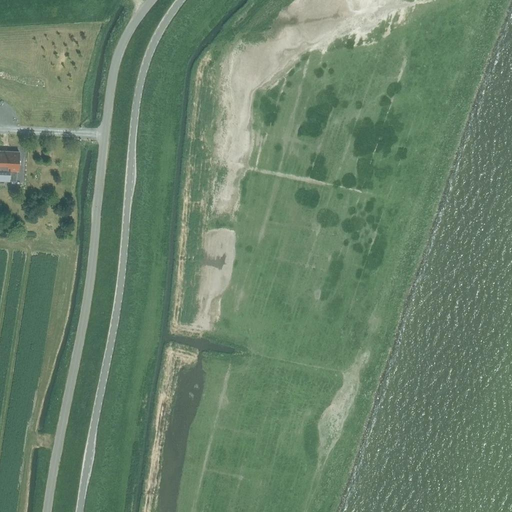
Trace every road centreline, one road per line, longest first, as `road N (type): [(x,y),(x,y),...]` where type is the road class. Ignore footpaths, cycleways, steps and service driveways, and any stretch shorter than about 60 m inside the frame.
road 1 (tertiary): [(153,0),(116,64),(87,302),(48,511)]
road 2 (tertiary): [(79,511),(121,280),(138,88),(153,41),(180,0)]
